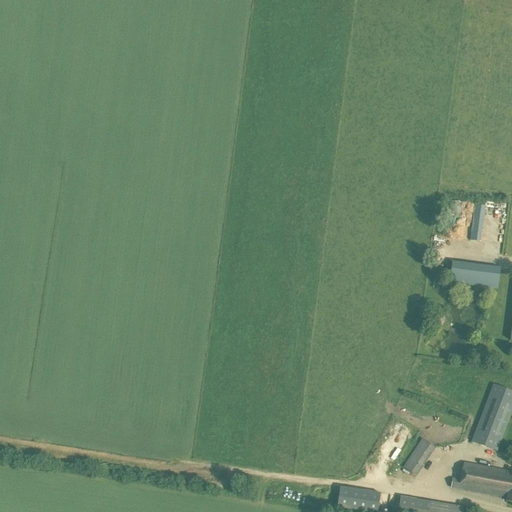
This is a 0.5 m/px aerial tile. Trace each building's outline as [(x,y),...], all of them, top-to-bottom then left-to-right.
[(495,268),(443,262),(440,283),(493,290),(495,268)] [(497,452),(511,413),(511,391),(493,384),(471,442),(497,452)] [(404,454),(413,437),(400,430),(390,446),(404,454)] [(417,476),(435,448),(422,439),(403,467),(417,476)] [(388,448),(373,473),(383,479),(398,454),(388,448)] [(511,473),(463,463),(460,479),(452,477),(450,488),(505,499),(505,502),(511,503),(511,471),(511,472),(511,473)] [(363,511),(377,511),(380,493),(340,487),(337,508),(363,511)] [(462,511),(463,507),(401,496),(398,511),(462,511)]
